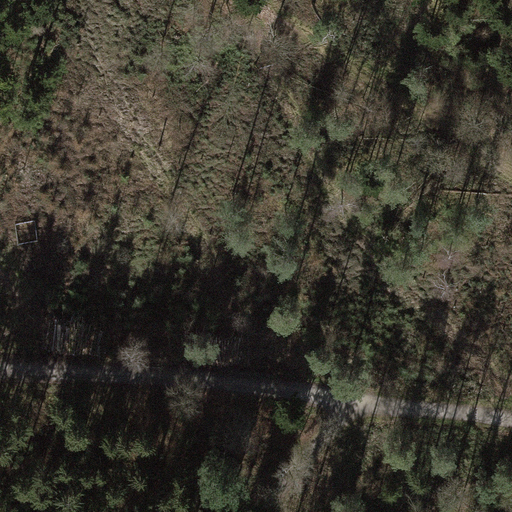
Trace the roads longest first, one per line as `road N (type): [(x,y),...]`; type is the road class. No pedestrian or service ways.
road 1 (track): [(0,363),(202,373),(354,404)]
road 2 (track): [(511,181),(310,55),(280,0)]
road 3 (track): [(354,404),(511,422)]
road 4 (track): [(354,404),(281,485),(269,511)]
